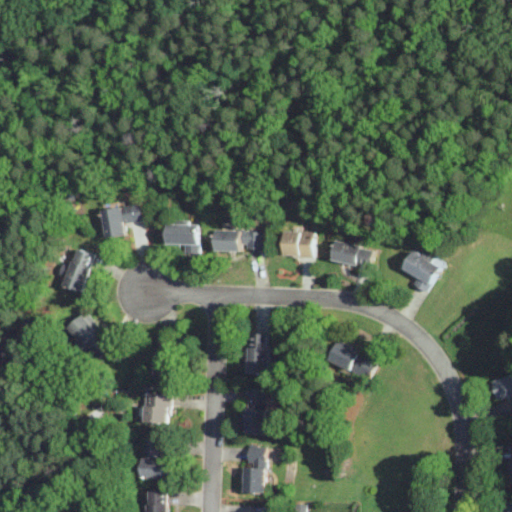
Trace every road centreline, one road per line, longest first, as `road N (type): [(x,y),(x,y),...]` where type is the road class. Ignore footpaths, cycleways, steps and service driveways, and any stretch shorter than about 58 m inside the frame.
road 1 (residential): [(459,511),(460,422),(444,374),(419,337),(389,314),(351,302),(141,295)]
road 2 (residential): [(216,295),(206,511)]
